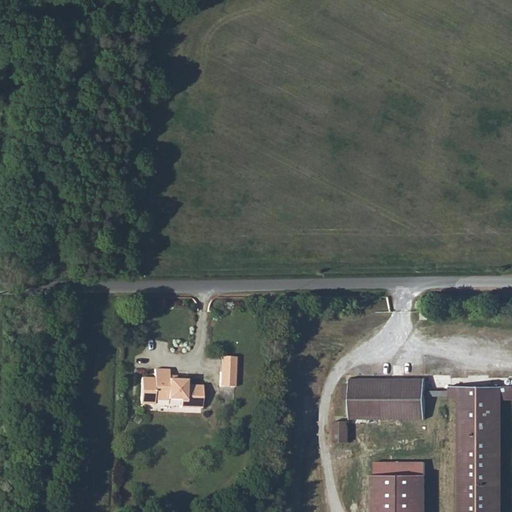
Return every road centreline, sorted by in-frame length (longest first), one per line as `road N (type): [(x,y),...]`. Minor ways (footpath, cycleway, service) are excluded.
road 1 (unclassified): [(0,286),(511,281)]
road 2 (unknown): [(430,281),(357,374),(343,448),(344,511)]
